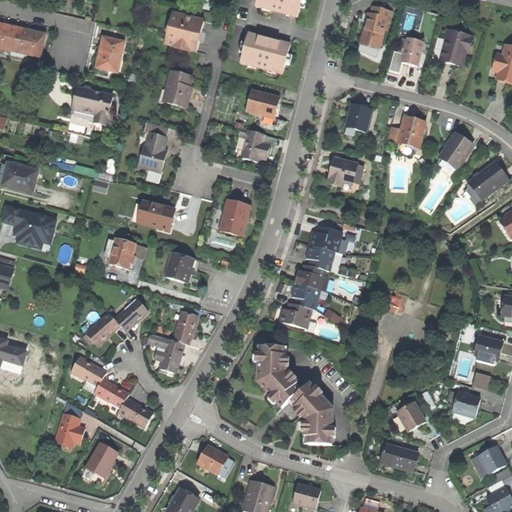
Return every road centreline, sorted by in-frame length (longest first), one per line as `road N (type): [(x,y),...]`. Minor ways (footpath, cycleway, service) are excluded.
road 1 (residential): [(287,188),(249,291),(184,405)]
road 2 (residential): [(315,72),(461,111),(511,142)]
road 3 (residential): [(287,188),(194,163),(210,99)]
road 4 (residential): [(347,478),(273,459),(213,429)]
road 5 (residential): [(435,502),(446,455),(504,423),(511,400)]
